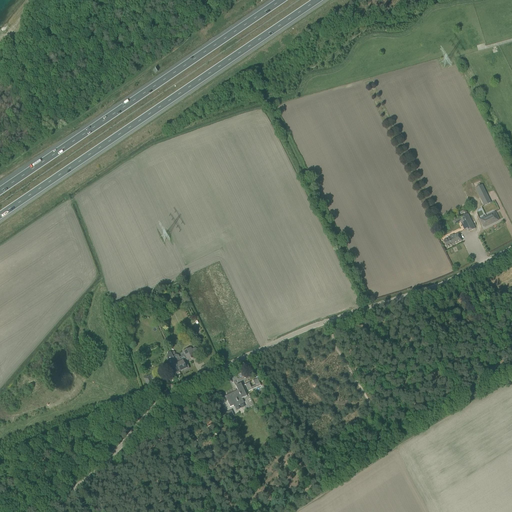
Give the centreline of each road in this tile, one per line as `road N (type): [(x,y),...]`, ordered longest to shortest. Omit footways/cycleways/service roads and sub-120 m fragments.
road 1 (unclassified): [(47,511),(171,392),(300,330),(435,290),(511,252)]
road 2 (motorway): [(0,215),(318,0)]
road 3 (motorway): [(282,0),(0,191)]
road 4 (track): [(292,511),(511,376)]
